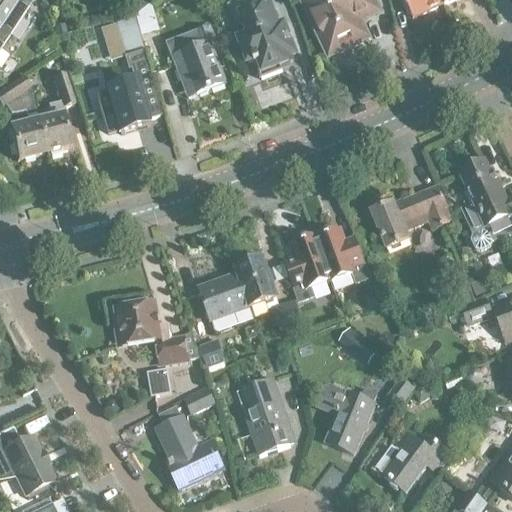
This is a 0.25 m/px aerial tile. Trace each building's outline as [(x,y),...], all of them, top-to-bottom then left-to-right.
[(0,0),(0,55),(3,51),(2,50),(9,39),(0,33),(0,30),(19,2),(17,1),(18,0),(0,0)] [(378,12),(372,0),(322,0),(323,1),(307,9),(319,35),(323,33),(333,54),(339,51),(341,54),(358,46),(357,43),(363,41),(353,19),(361,16),(363,20),(378,12)] [(402,0),(412,21),(443,6),(440,0),(402,0)] [(261,77),(293,66),(291,60),(297,58),(286,27),(280,29),(272,8),(243,18),(251,41),(242,44),(250,67),(257,65),(261,77)] [(125,56),(126,56),(145,50),(136,17),(116,23),(125,56)] [(56,37),(67,34),(65,25),(53,27),(56,37)] [(119,36),(117,27),(102,31),(105,41),(119,36)] [(190,99),(227,85),(211,44),(217,42),(211,28),(197,33),(203,47),(174,58),(190,99)] [(164,115),(145,52),(126,57),(130,71),(132,70),(136,83),(128,85),(127,83),(114,86),(115,89),(108,91),(115,113),(103,116),(109,135),(120,132),(121,133),(150,125),(148,119),(164,115)] [(38,123),(47,156),(71,149),(63,119),(67,117),(65,110),(77,106),(67,75),(52,79),(60,104),(47,107),(51,120),(38,123)] [(47,156),(38,123),(37,124),(31,90),(23,78),(0,93),(0,103),(4,109),(6,108),(11,116),(26,113),(26,120),(27,126),(11,130),(20,163),(47,156)] [(464,175),(478,204),(465,210),(477,236),(476,241),(480,250),(485,252),(494,247),(496,242),(511,234),(511,202),(510,203),(494,171),(492,173),(487,164),(464,175)] [(435,230),(456,221),(442,187),(397,206),(396,204),(374,213),(390,250),(412,240),(408,232),(431,222),(435,230)] [(318,237),(334,282),(356,274),(359,283),(372,279),(359,241),(347,245),(341,230),(319,238),(319,236),(318,237)] [(334,282),(318,237),(295,245),(301,260),(288,264),(302,302),(315,297),(312,288),(333,280),(333,282),(334,282)] [(236,270),(239,277),(250,309),(278,299),(264,260),(236,270)] [(216,335),(231,330),(227,317),(250,309),(239,277),(200,290),(211,321),(216,335)] [(460,310),(468,330),(494,320),(487,300),(460,310)] [(303,326),(296,302),(273,309),(280,333),(303,326)] [(511,303),(495,310),(499,321),(505,339),(511,336),(511,303)] [(192,339),(186,340),(173,342),(171,328),(160,330),(157,306),(117,312),(123,346),(159,340),(163,366),(200,360),(192,339)] [(351,328),(337,345),(365,368),(379,351),(351,328)] [(208,372),(227,365),(218,342),(200,348),(208,372)] [(150,374),(153,398),(172,394),(169,371),(150,374)] [(286,434),(292,432),(274,381),(246,391),(252,411),(245,413),(261,458),(291,448),(286,434)] [(399,409),(414,390),(401,381),(387,400),(399,409)] [(193,415),(216,404),(210,391),(187,402),(193,415)] [(365,391),(361,400),(347,395),(346,399),(326,391),(318,410),(338,418),(327,446),(355,457),(376,406),(374,406),(378,396),(365,391)] [(182,490),(222,470),(211,446),(198,451),(183,420),(159,432),(174,463),(169,465),(182,490)] [(437,475),(452,454),(427,437),(420,446),(412,440),(384,479),(407,495),(427,467),(437,475)] [(55,484),(33,439),(3,454),(0,448),(0,471),(10,467),(25,498),(55,484)] [(511,498),(511,458),(493,485),(511,498)] [(484,511),(487,508),(468,494),(458,508),(456,510),(458,511),(484,511)]
